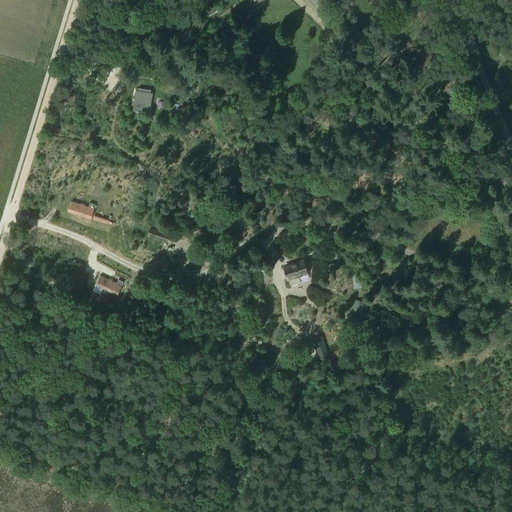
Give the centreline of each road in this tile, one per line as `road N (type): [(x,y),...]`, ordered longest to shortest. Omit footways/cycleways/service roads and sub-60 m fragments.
road 1 (track): [(508,143),(391,134),(297,111),(264,85),(237,3)]
road 2 (track): [(77,0),(0,254)]
road 3 (track): [(0,439),(196,511)]
road 4 (track): [(451,0),(511,153)]
